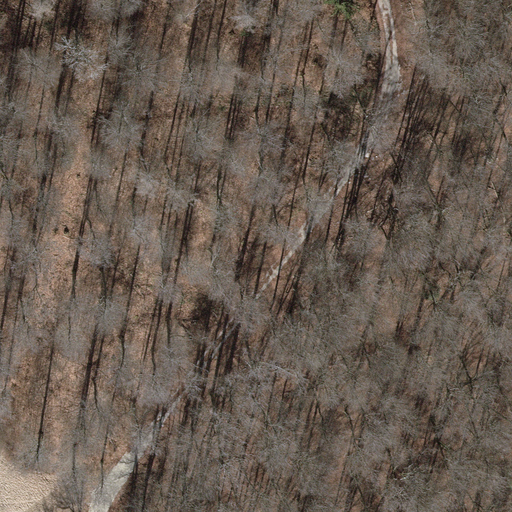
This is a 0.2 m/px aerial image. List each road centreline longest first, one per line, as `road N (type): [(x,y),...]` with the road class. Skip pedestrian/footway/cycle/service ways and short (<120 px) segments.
road 1 (track): [(105,511),(139,447),(376,137),(396,68),(374,0)]
road 2 (track): [(475,0),(376,137)]
